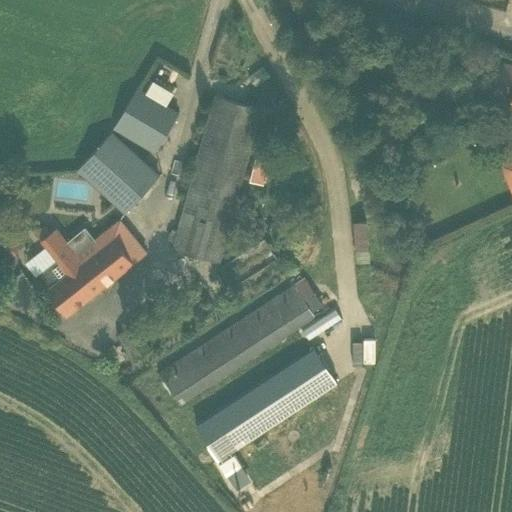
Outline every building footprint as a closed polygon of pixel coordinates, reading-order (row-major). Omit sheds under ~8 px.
[(457,89),(490,91),(491,67),(458,66),(457,89)] [(137,88),(126,105),(114,127),(155,153),(178,113),(137,88)] [(215,94),(175,241),(173,249),(219,262),(261,107),(215,94)] [(78,168),(111,198),(126,211),(159,175),(111,132),(78,168)] [(412,168),(425,162),(435,159),(427,138),(403,148),(412,168)] [(267,176),(272,156),(254,151),(249,171),(267,176)] [(511,159),(499,165),(511,193),(511,159)] [(57,258),(36,275),(47,289),(46,289),(67,315),(146,252),(118,217),(75,251),(56,227),(51,231),(45,223),(36,231),(41,238),(57,258)] [(366,220),(354,221),(357,261),(369,260),(366,220)] [(20,245),(8,237),(0,249),(12,257),(20,245)] [(264,238),(214,271),(228,290),(277,258),(264,238)] [(311,309),(321,303),(313,291),(303,297),(293,282),(158,370),(180,404),(315,316),(313,313),(311,309)] [(134,324),(118,334),(135,360),(151,349),(134,324)] [(314,347),(196,423),(218,457),(336,381),(314,347)]
